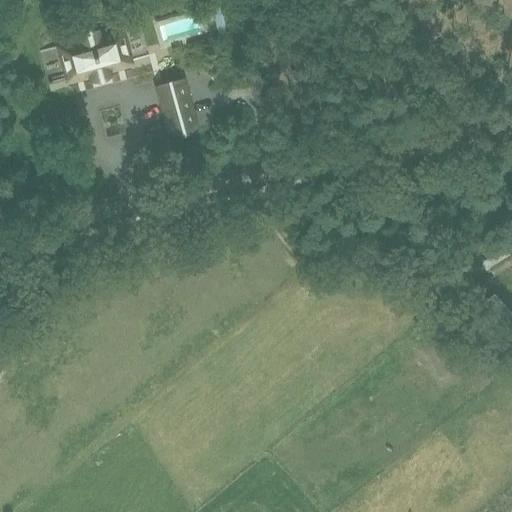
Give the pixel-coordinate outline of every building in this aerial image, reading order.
[(171,37),(176,51),(209,40),(204,26),(171,37)] [(108,67),(129,61),(120,28),(99,34),(98,29),(77,35),(79,40),(58,46),(61,58),(60,58),(62,67),(64,66),(67,78),(88,73),(89,77),(110,72),(108,67)] [(139,39),(131,47),(141,57),(149,49),(139,39)] [(182,80),(157,87),(169,130),(194,123),(182,80)] [(119,84),(103,86),(104,96),(120,95),(119,84)] [(464,339),(475,329),(469,321),(470,320),(454,302),(441,314),(464,339)]
